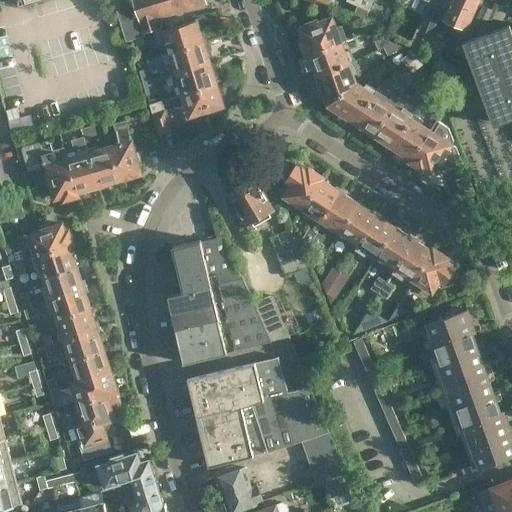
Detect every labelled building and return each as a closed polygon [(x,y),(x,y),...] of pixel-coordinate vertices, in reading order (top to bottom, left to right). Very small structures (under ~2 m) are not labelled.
[(113,0),(127,41),(135,39),(141,37),(147,35),(146,31),(161,27),(158,18),(206,3),(204,0),(113,0)] [(317,0),(316,4),(328,9),(331,0),(317,0)] [(373,0),(358,0),(357,5),(358,5),(351,19),(365,25),(369,10),(373,0)] [(440,14),(444,4),(435,0),(433,0),(420,31),(418,30),(411,46),(424,52),(440,14)] [(444,4),(440,14),(468,26),(479,0),(452,0),(450,6),(444,4)] [(171,50),(204,41),(197,20),(160,31),(163,43),(168,41),(171,50)] [(305,54),(309,53),(340,42),(347,40),(342,25),(335,27),(333,21),(319,25),(317,20),(300,26),(304,36),(300,38),(305,54)] [(368,32),(349,23),(355,37),(368,32)] [(511,23),(466,41),(496,125),(511,119),(511,23)] [(384,48),(393,42),(382,37),(374,41),(379,50),(384,48)] [(139,51),(135,39),(127,41),(131,54),(139,51)] [(204,41),(171,50),(174,61),(170,63),(173,74),(210,62),(204,41)] [(344,52),(340,42),(309,53),(316,74),(353,62),(349,50),(344,52)] [(393,42),(384,48),(388,55),(404,47),(393,42)] [(407,65),(416,56),(412,50),(401,59),(407,65)] [(416,56),(407,65),(413,73),(424,64),(416,56)] [(217,83),(210,62),(173,74),(177,85),(181,84),(184,93),(217,83)] [(353,62),(316,74),(327,105),(355,83),(352,74),(356,72),(353,62)] [(143,83),(153,80),(149,68),(140,71),(143,83)] [(153,80),(143,83),(147,96),(157,93),(153,80)] [(169,121),(219,106),(222,101),(217,83),(171,97),(174,105),(175,106),(165,109),(163,100),(150,104),(152,113),(153,113),(159,133),(171,130),(169,121)] [(355,83),(327,105),(354,122),(375,91),(366,84),(363,88),(355,83)] [(426,98),(435,90),(433,85),(433,84),(431,83),(420,92),(422,94),(426,98)] [(380,84),(375,91),(354,122),(373,134),(397,96),(380,84)] [(435,90),(426,98),(423,101),(430,109),(439,101),(435,90)] [(397,96),(373,134),(391,146),(412,114),(416,109),(397,96)] [(422,120),(412,114),(391,146),(410,158),(428,130),(420,124),(422,120)] [(111,145),(121,179),(137,174),(140,168),(126,120),(115,123),(121,142),(111,145)] [(428,130),(408,161),(423,171),(425,167),(434,173),(436,170),(439,170),(443,163),(443,160),(444,159),(449,163),(450,162),(449,161),(452,157),(455,159),(458,155),(456,148),(451,145),(454,142),(451,128),(439,120),(431,132),(428,130)] [(83,128),(86,138),(97,135),(94,125),(83,128)] [(74,142),(86,138),(83,128),(71,132),(74,142)] [(51,141),(50,138),(23,146),(22,149),(27,167),(40,163),(39,159),(44,157),(54,196),(63,194),(64,198),(78,194),(77,191),(68,157),(57,160),(52,141),(51,141)] [(100,144),(89,148),(99,185),(121,179),(111,145),(101,148),(100,144)] [(99,185),(89,148),(78,151),(79,154),(68,157),(77,191),(99,185)] [(302,208),(321,180),(323,177),(310,168),(307,172),(297,166),(288,180),(292,183),(288,189),(293,192),(290,195),(293,202),(302,208)] [(463,195),(474,191),(466,171),(455,175),(463,195)] [(245,225),(269,212),(272,210),(255,178),(230,192),(241,211),(237,212),(245,225)] [(321,180),(302,208),(311,214),(308,217),(318,224),(339,191),(321,180)] [(339,191),(318,224),(329,231),(331,226),(340,232),(358,204),(339,191)] [(19,201),(0,207),(0,219),(1,224),(24,217),(19,201)] [(376,215),(358,204),(340,232),(349,238),(346,242),(355,247),(363,234),(376,215)] [(395,227),(376,215),(363,234),(355,247),(367,255),(369,251),(377,256),(395,227)] [(34,256),(70,245),(74,244),(70,230),(65,232),(63,223),(18,236),(18,239),(4,243),(11,264),(34,256)] [(277,254),(301,244),(300,242),(294,227),(271,238),(277,254)] [(310,244),(318,232),(310,227),(302,239),(303,240),(310,244)] [(395,227),(377,256),(386,262),(383,265),(392,271),(413,239),(395,227)] [(318,232),(310,244),(318,249),(325,237),(318,232)] [(173,245),(181,283),(210,277),(212,284),(243,276),(224,235),(200,241),(200,239),(173,245)] [(432,251),(413,239),(392,271),(403,278),(405,274),(414,280),(432,251)] [(310,244),(303,240),(302,242),(300,242),(301,244),(304,250),(307,249),(310,244)] [(301,244),(277,254),(282,264),(305,254),(304,250),(301,244)] [(60,270),(75,265),(76,264),(70,245),(34,256),(38,267),(40,266),(43,275),(60,270)] [(434,247),(432,251),(414,280),(430,290),(435,282),(439,285),(442,280),(446,282),(456,268),(446,261),(449,257),(434,247)] [(305,254),(282,264),(286,275),(310,265),(305,254)] [(350,275),(358,263),(349,257),(341,269),(350,275)] [(22,260),(13,263),(18,276),(26,273),(22,260)] [(10,264),(3,267),(6,279),(14,277),(10,264)] [(60,270),(43,275),(47,286),(44,287),(47,297),(83,285),(76,264),(75,265),(60,270)] [(327,293),(340,274),(331,269),(322,283),(327,293)] [(211,284),(219,317),(223,333),(228,351),(271,340),(243,276),(212,284),(211,284)] [(379,293),(387,281),(379,276),(371,288),(379,293)] [(210,277),(181,283),(182,291),(168,294),(172,310),(215,300),(211,284),(210,277)] [(387,281),(379,293),(387,299),(395,287),(387,281)] [(83,285),(47,297),(51,309),(54,308),(57,317),(90,307),(83,285)] [(7,302),(15,299),(11,287),(3,289),(7,302)] [(31,304),(39,301),(35,290),(27,292),(31,304)] [(271,340),(290,336),(271,294),(255,301),(271,340)] [(15,299),(7,302),(11,314),(19,312),(15,299)] [(219,317),(215,300),(172,310),(176,328),(219,317)] [(39,301),(31,304),(35,316),(43,313),(39,301)] [(389,321),(411,312),(399,305),(389,321)] [(90,307),(57,317),(60,328),(57,329),(60,339),(96,328),(90,307)] [(480,466),(511,454),(511,427),(505,408),(501,410),(473,331),(476,330),(468,308),(428,322),(435,343),(432,344),(461,428),(466,427),(480,466)] [(223,333),(219,317),(176,328),(180,344),(223,333)] [(20,343),(28,340),(24,328),(16,330),(20,343)] [(103,348),(96,328),(60,339),(64,350),(68,349),(71,359),(103,348)] [(44,345),(53,342),(49,331),(41,334),(44,345)] [(228,351),(223,333),(180,344),(185,362),(228,351)] [(358,351),(366,348),(362,338),(354,341),(358,351)] [(28,340),(20,343),(24,355),(32,353),(28,340)] [(53,342),(44,345),(48,357),(57,355),(53,342)] [(74,381),(84,378),(110,369),(103,348),(71,359),(74,370),(71,371),(74,381)] [(363,361),(370,358),(366,348),(358,351),(363,361)] [(284,381),(279,356),(278,355),(189,377),(208,465),(254,454),(267,449),(269,451),(301,439),(328,429),(310,383),(307,385),(305,376),(284,381)] [(367,371),(375,368),(370,358),(363,361),(367,371)] [(371,381),(379,378),(375,368),(367,371),(371,381)] [(34,384),(41,382),(37,369),(30,372),(34,384)] [(110,369),(84,378),(74,381),(74,382),(73,383),(79,403),(107,394),(108,398),(118,394),(110,369)] [(58,387),(54,377),(47,379),(50,389),(58,387)] [(376,391),(383,388),(379,378),(371,381),(376,391)] [(41,382),(34,384),(37,397),(45,394),(41,382)] [(58,387),(50,389),(53,401),(61,398),(58,387)] [(380,401),(388,397),(383,388),(376,391),(380,401)] [(120,400),(118,394),(108,398),(107,394),(79,403),(85,422),(76,425),(87,459),(109,451),(103,432),(105,431),(102,423),(110,420),(113,414),(109,403),(120,400)] [(388,397),(380,401),(384,411),(392,407),(388,397)] [(389,421),(396,417),(392,407),(384,411),(389,421)] [(47,428),(55,425),(51,413),(43,415),(47,428)] [(393,431),(401,427),(396,417),(389,421),(393,431)] [(55,425),(47,428),(51,440),(59,438),(55,425)] [(397,441),(405,437),(401,427),(393,431),(397,441)] [(328,429),(301,439),(307,455),(316,483),(324,481),(347,472),(328,429)] [(402,451),(409,447),(405,437),(397,441),(402,451)] [(0,462),(11,460),(6,438),(0,439),(0,462)] [(406,461),(414,457),(409,447),(402,451),(406,461)] [(134,478),(153,472),(150,460),(141,462),(138,452),(125,456),(124,452),(110,457),(112,461),(99,465),(106,486),(122,482),(134,478)] [(64,455),(56,457),(59,470),(67,468),(64,455)] [(296,490),(316,483),(307,455),(286,462),(296,490)] [(410,470),(418,467),(414,457),(406,461),(410,470)] [(0,486),(17,482),(11,460),(0,462),(0,486)] [(245,467),(218,477),(231,511),(264,500),(258,483),(252,485),(245,467)] [(418,467),(410,470),(415,480),(422,477),(418,467)] [(70,474),(72,482),(84,479),(82,471),(70,474)] [(126,494),(123,500),(134,506),(145,511),(168,511),(165,503),(163,503),(153,472),(122,482),(126,494)] [(347,472),(324,481),(331,501),(334,500),(333,499),(355,492),(347,472)] [(60,485),(72,482),(70,474),(58,477),(60,485)] [(45,475),(37,477),(40,490),(48,488),(45,475)] [(49,488),(60,485),(58,477),(47,480),(49,488)] [(511,507),(511,480),(493,487),(494,489),(485,491),(478,493),(485,511),(500,511),(502,511),(511,507)] [(17,482),(0,486),(0,509),(23,504),(17,482)] [(289,511),(290,511),(287,503),(282,501),(276,503),(276,505),(256,511),(289,511)] [(107,511),(105,502),(83,507),(83,511),(107,511)]
